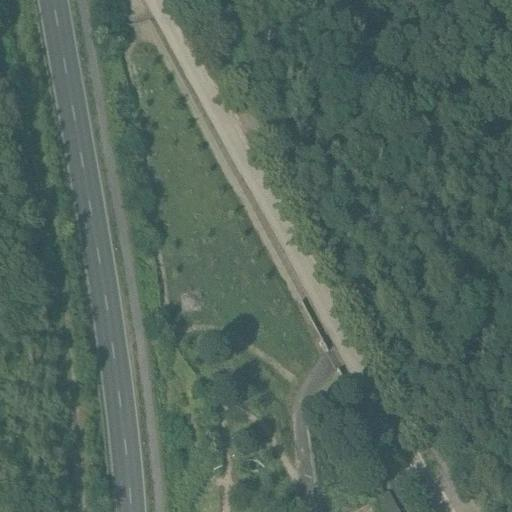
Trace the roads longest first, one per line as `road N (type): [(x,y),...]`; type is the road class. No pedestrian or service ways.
road 1 (residential): [(453,511),(159,0)]
road 2 (primary): [(52,0),(115,364),(129,511)]
road 3 (track): [(84,511),(47,217),(8,0)]
